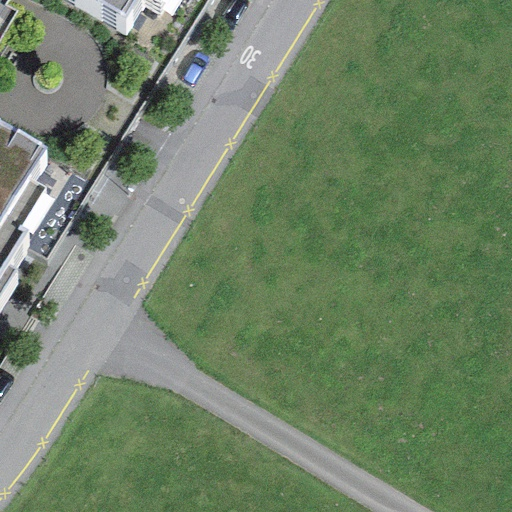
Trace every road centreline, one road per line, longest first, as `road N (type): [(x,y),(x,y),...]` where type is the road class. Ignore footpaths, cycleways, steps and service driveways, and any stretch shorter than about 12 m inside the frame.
road 1 (residential): [(299,0),(0,478)]
road 2 (track): [(97,326),(397,511)]
